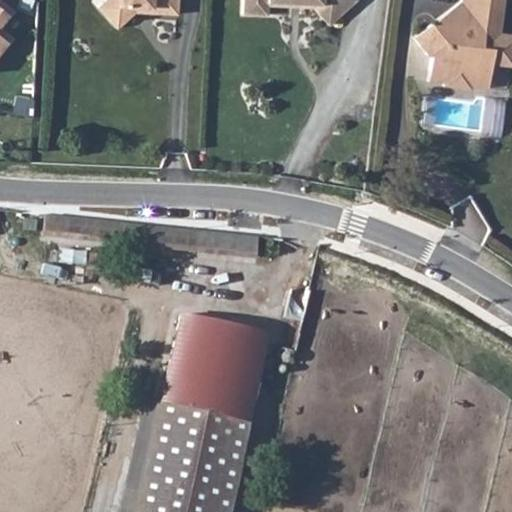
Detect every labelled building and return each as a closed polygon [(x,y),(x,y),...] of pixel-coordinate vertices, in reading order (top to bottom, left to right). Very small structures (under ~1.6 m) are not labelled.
[(99,0),(99,1),(119,25),(135,12),(136,3),(149,4),(149,11),(180,12),(180,0),(99,0)] [(243,0),(243,12),(267,13),(268,4),(291,5),(291,1),(303,2),(303,6),(314,6),(329,24),(346,9),(340,2),(341,0),(243,0)] [(356,0),(341,0),(340,2),(346,9),(356,0)] [(453,75),(478,76),(479,63),(493,63),(511,64),(511,32),(504,32),(494,32),(494,25),(504,24),(506,0),(462,0),(462,2),(463,10),(449,22),(434,21),(411,34),(427,53),(433,54),(432,69),(451,69),(453,75)] [(463,10),(462,2),(434,21),(449,22),(463,10)] [(0,50),(8,41),(0,34),(0,23),(9,13),(0,6),(0,50)] [(443,81),(445,87),(475,89),(476,86),(490,86),(493,63),(479,63),(478,76),(453,75),(451,69),(432,69),(430,81),(443,81)] [(258,256),(260,235),(47,216),(45,237),(258,256)] [(246,422),(267,334),(207,319),(181,313),(160,402),(205,413),(246,422)] [(119,511),(224,511),(246,422),(205,413),(160,402),(145,398),(119,511)]
